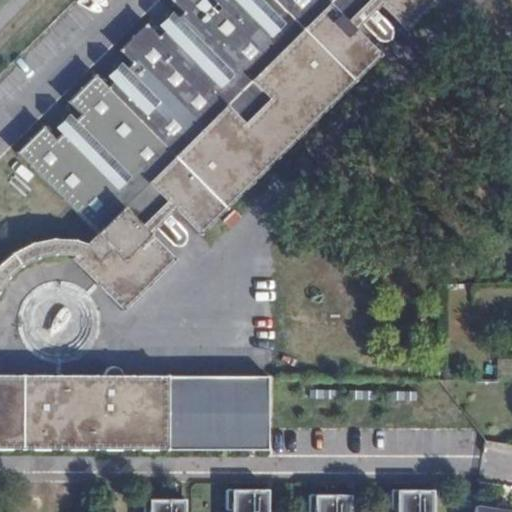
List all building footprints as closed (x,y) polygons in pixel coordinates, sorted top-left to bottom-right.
[(0,449),(267,450),(267,377),(121,377),(121,374),(120,373),(119,370),(118,369),(116,368),(114,367),(113,367),(111,367),(108,367),(107,368),(105,369),(104,371),(103,372),(102,376),(0,375),(0,289),(5,278),(19,266),(35,258),(53,254),(70,255),(73,256),(70,260),(122,312),(174,260),(149,234),(154,228),(172,246),(175,247),(178,247),(181,246),(183,244),(184,243),(185,240),(185,237),(185,235),(184,233),(167,216),(172,210),(198,236),(380,56),(355,30),(360,24),(378,42),(381,43),(382,43),(385,43),(388,41),(390,40),(391,37),(392,36),(391,33),(391,31),(390,30),(390,29),(373,12),(378,6),(404,32),(435,0),(169,0),(169,1),(181,14),(157,38),(144,24),(117,51),(130,64),(107,88),(93,75),(66,103),(79,116),(55,139),(42,126),(14,153),(95,234),(100,238),(92,246),(85,244),(73,240),(52,239),(30,243),(10,253),(0,262),(0,449)] [(95,234),(85,244),(92,246),(100,238),(95,234)] [(267,511),(267,490),(226,490),(226,511),(231,511),(230,511),(267,511)] [(432,511),(433,491),(428,491),(391,490),(391,511),(396,511),(395,511),(432,511)] [(350,511),(350,495),(308,495),(308,511),(350,511)] [(184,511),(185,500),(143,499),(142,511),(184,511)]
